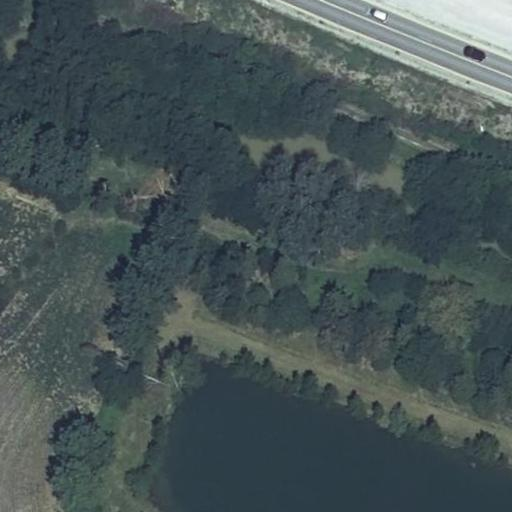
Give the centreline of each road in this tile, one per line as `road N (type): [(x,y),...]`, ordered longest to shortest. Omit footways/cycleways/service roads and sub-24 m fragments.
road 1 (track): [(0,136),(304,257),(363,252),(419,259),(511,298)]
road 2 (track): [(511,165),(99,0)]
road 3 (motorway): [(328,0),(511,75)]
